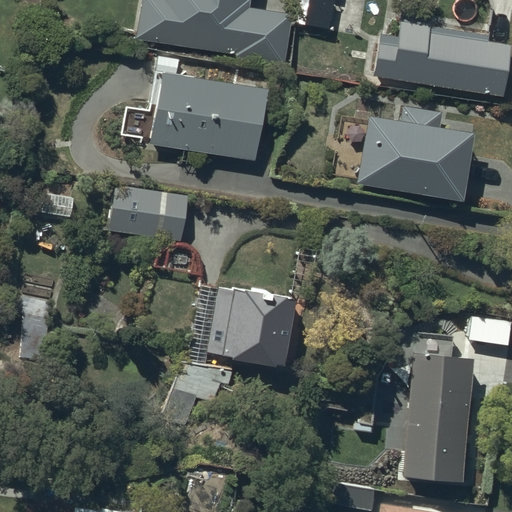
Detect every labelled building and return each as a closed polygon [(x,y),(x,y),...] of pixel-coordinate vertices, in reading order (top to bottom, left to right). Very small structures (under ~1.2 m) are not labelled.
[(282,62),(287,12),(246,7),(246,0),(138,0),(134,40),(234,51),(233,57),(282,62)] [(330,32),(334,0),(303,0),(299,27),(330,32)] [(500,94),(507,42),(485,39),(487,30),(437,23),(437,26),(426,24),(428,14),(403,11),(402,20),(397,19),(395,35),(378,33),(372,75),(500,94)] [(153,68),(157,69),(147,143),(252,158),(262,84),(175,71),(177,57),(155,53),(153,68)] [(457,198),(468,128),(438,123),(440,111),(402,106),(400,119),(365,114),(355,183),(457,198)] [(112,182),(105,227),(178,239),(186,194),(112,182)] [(35,191),(32,210),(69,215),(72,196),(35,191)] [(216,285),(204,349),(280,363),(292,298),(216,285)] [(44,297),(21,293),(12,343),(44,348),(47,327),(39,326),(44,297)] [(467,357),(413,353),(402,469),(456,474),(467,357)] [(226,386),(229,370),(176,359),(164,419),(187,424),(193,395),(216,400),(219,385),(226,386)] [(373,491),(338,485),(335,504),(369,510),(373,491)]
